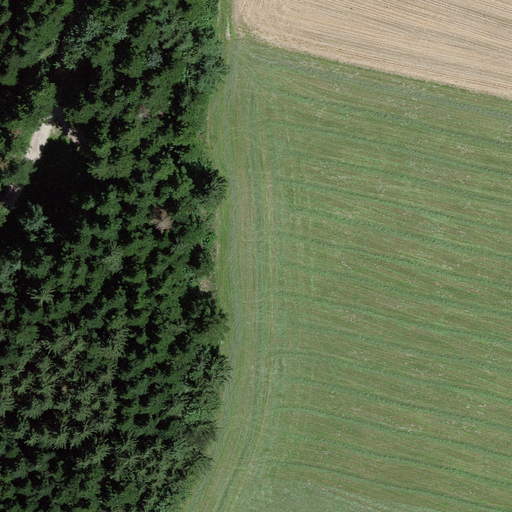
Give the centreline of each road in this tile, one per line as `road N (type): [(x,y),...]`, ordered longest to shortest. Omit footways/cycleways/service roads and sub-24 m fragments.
road 1 (track): [(91,511),(120,349),(125,234),(115,180),(51,82)]
road 2 (track): [(0,213),(27,164),(80,0)]
